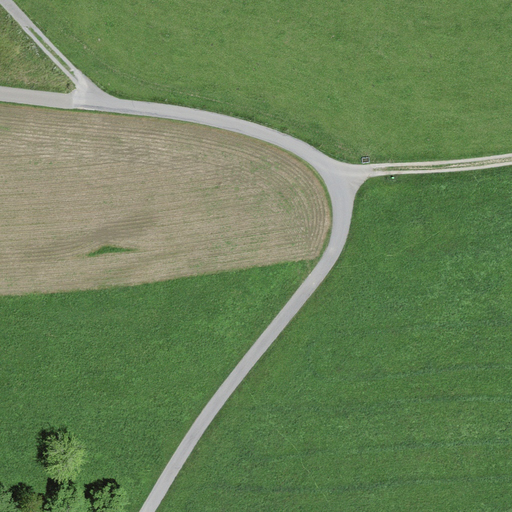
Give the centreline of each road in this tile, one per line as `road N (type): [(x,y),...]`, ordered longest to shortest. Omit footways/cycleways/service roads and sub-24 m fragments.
road 1 (track): [(338,175),(342,222),(328,261),(213,414),(152,511)]
road 2 (track): [(338,175),(511,159)]
road 3 (track): [(85,103),(84,84),(1,0)]
